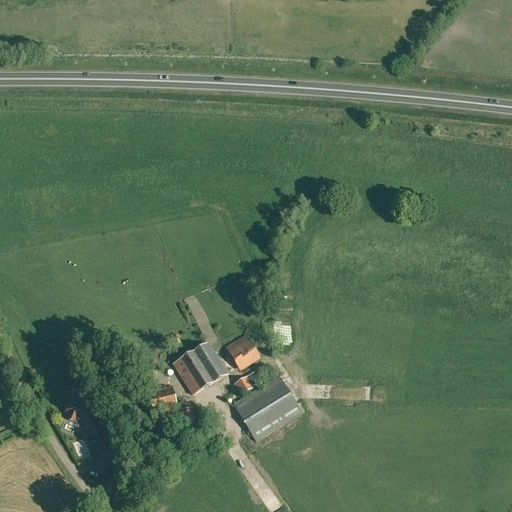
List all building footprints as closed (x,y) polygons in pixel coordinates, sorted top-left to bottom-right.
[(193,396),(228,375),(214,352),(211,353),(207,345),(174,365),(193,396)] [(0,370),(0,411),(2,416),(19,406),(1,370),(0,370)] [(254,373),(234,385),(241,397),(261,384),(254,373)] [(256,443),(302,415),(279,377),(233,406),(256,443)] [(173,387),(149,392),(155,416),(172,412),(173,415),(179,413),(173,387)] [(87,441),(103,434),(100,428),(99,429),(96,422),(97,422),(93,412),(91,411),(94,402),(89,400),(85,409),(70,403),(66,413),(69,414),(67,419),(77,423),(79,418),(83,420),(88,433),(84,435),(87,441)] [(197,424),(193,408),(179,412),(183,428),(197,424)] [(22,412),(16,416),(21,424),(27,421),(22,412)] [(158,427),(173,424),(170,415),(156,418),(158,427)] [(118,458),(110,439),(97,445),(101,455),(101,456),(104,464),(118,458)]
